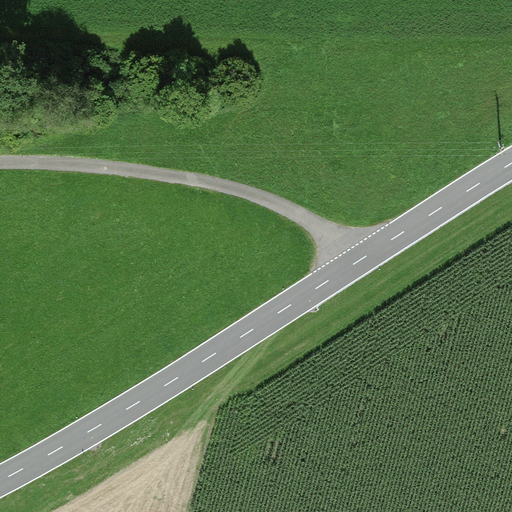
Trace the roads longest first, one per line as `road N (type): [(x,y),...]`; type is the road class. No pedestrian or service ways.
road 1 (secondary): [(511,164),(0,480)]
road 2 (track): [(353,266),(314,222),(227,185),(95,165),(0,164)]
